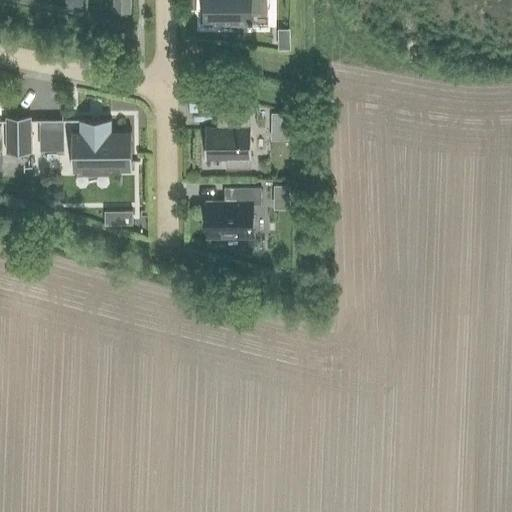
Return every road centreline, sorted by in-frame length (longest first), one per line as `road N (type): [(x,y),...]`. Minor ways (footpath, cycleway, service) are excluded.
road 1 (residential): [(163,87),(0,54)]
road 2 (residential): [(163,87),(164,220)]
